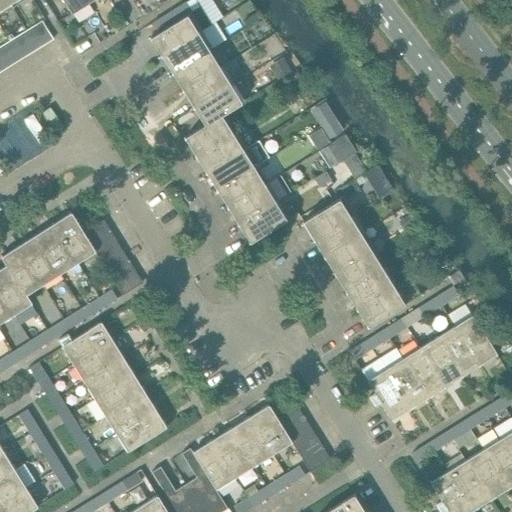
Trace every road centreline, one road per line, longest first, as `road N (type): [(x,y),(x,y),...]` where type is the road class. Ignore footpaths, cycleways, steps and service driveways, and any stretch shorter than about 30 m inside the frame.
road 1 (residential): [(396,511),(306,366),(195,307),(88,144)]
road 2 (secondary): [(377,0),(511,170)]
road 3 (residential): [(88,144),(52,75),(0,106)]
